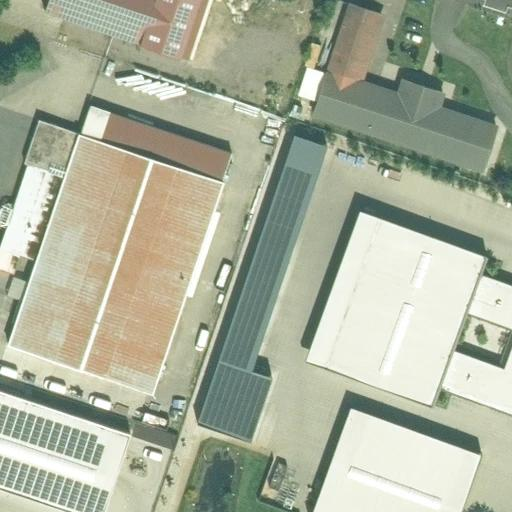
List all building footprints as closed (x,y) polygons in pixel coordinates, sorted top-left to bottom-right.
[(50,0),(45,18),(58,23),(142,51),(142,52),(183,65),(203,4),(202,4),(203,0),(50,0)] [(383,16),(349,5),(328,73),(362,83),(369,61),(383,16)] [(328,73),(312,121),(484,176),(499,130),(441,111),(445,97),(423,90),(401,83),(397,94),(370,86),(362,83),(328,73)] [(0,250),(0,255),(35,266),(6,351),(152,400),(234,159),(89,110),(80,138),(38,125),(0,250)] [(194,418),(256,438),(277,375),(257,369),(329,150),(287,136),(194,418)] [(489,250),(364,205),(309,356),(438,402),(445,385),(511,408),(511,281),(482,271),(489,250)] [(95,511),(125,429),(0,385),(0,482),(83,511),(95,511)] [(462,511),(484,451),(354,406),(316,511),(462,511)]
